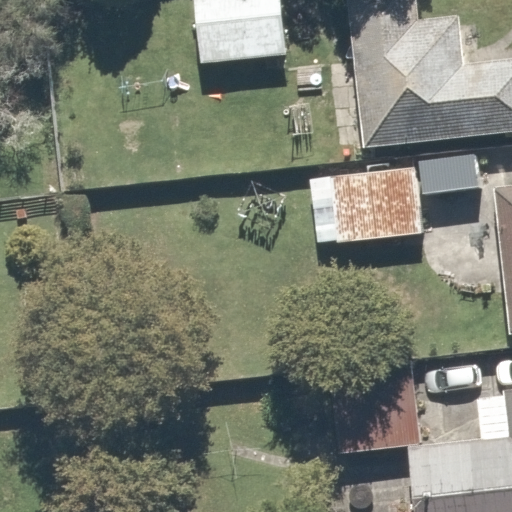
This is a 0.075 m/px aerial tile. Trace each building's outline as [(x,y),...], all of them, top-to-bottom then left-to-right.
[(214,65),(214,107),(271,108),(271,66),(289,66),(289,0),(203,0),(203,65),(214,65)] [(511,138),(511,65),(468,71),(462,20),(427,24),(424,0),(354,0),(361,58),(341,60),(345,89),(357,87),(366,156),(511,138)] [(511,188),(496,190),(511,331),(511,188)] [(415,254),(411,195),(326,199),(329,258),(415,254)] [(314,405),(312,473),(396,475),(398,407),(314,405)] [(511,511),(511,442),(417,453),(423,511),(511,511)]
